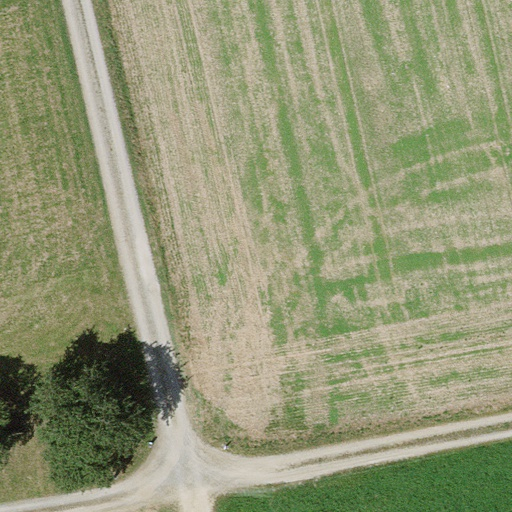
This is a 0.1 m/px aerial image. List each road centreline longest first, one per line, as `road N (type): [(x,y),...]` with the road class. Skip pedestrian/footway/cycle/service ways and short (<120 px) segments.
road 1 (track): [(182,511),(61,0)]
road 2 (track): [(511,431),(32,511)]
